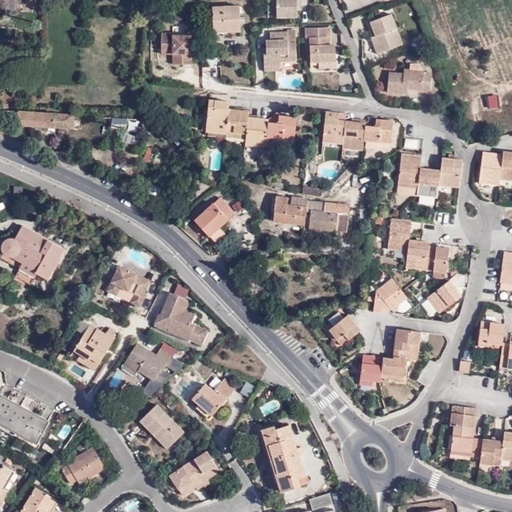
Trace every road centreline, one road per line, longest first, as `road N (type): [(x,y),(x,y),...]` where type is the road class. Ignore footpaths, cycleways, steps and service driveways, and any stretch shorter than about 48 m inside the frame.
road 1 (tertiary): [(0,148),(87,184),(161,233),(315,384)]
road 2 (residential): [(410,419),(462,331),(478,267),(481,234),(465,197),(466,153)]
road 3 (residential): [(0,360),(69,394),(137,474)]
road 4 (residential): [(374,111),(232,96)]
